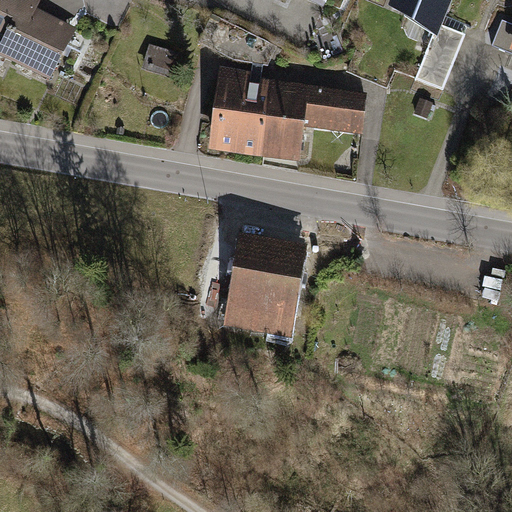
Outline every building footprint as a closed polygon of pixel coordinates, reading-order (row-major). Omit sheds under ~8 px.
[(0,57),(47,82),(76,27),(36,6),(39,0),(0,0),(0,32),(2,34),(0,38),(0,57)] [(436,35),(452,0),(390,0),(385,11),(436,35)] [(443,98),(465,42),(441,32),(419,88),(443,98)] [(187,55),(151,45),(144,69),(180,79),(187,55)] [(272,82),(219,75),(208,154),(261,161),(272,82)] [(368,95),(272,82),(261,161),(299,167),(304,134),(362,142),(368,95)] [(435,103),(420,99),(415,114),(430,118),(435,103)] [(294,339),(308,247),(240,236),(226,328),(294,339)]
